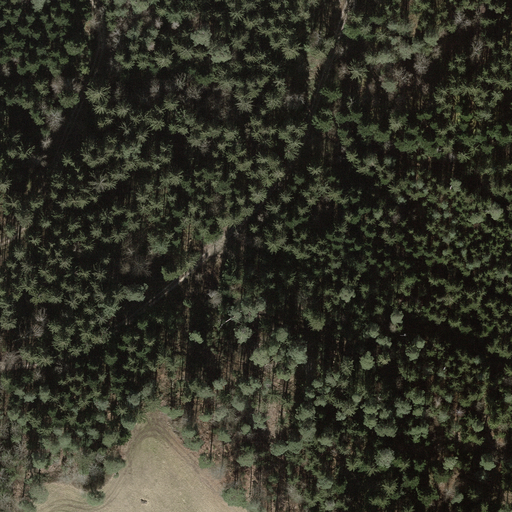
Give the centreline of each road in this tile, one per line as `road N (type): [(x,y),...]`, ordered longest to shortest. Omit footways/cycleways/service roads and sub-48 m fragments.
road 1 (track): [(352,0),(311,129),(270,195),(98,343),(51,362),(0,368)]
road 2 (track): [(98,0),(103,56),(69,142),(29,222),(0,246)]
